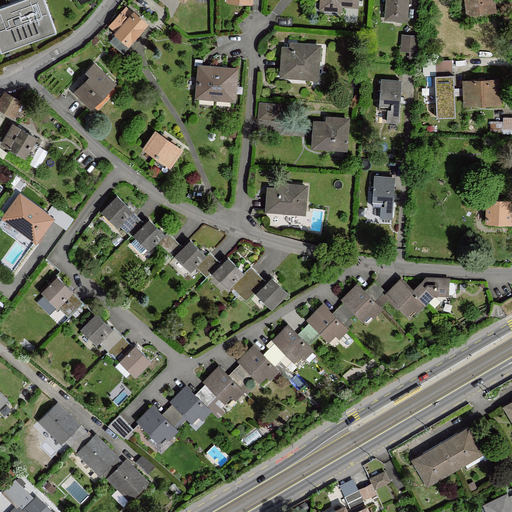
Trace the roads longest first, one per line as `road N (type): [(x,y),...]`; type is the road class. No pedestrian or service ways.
road 1 (residential): [(121,166),(66,241),(62,263),(181,362),(198,360),(364,263)]
road 2 (secondary): [(511,324),(204,511)]
road 3 (secondary): [(256,511),(511,361)]
road 4 (residential): [(238,228),(256,25)]
road 5 (residential): [(0,349),(130,453)]
road 6 (residential): [(511,274),(364,263)]
road 7 (residential): [(238,228),(172,201),(121,166)]
road 8 (residential): [(121,166),(25,76)]
road 9 (residential): [(364,263),(238,228)]
